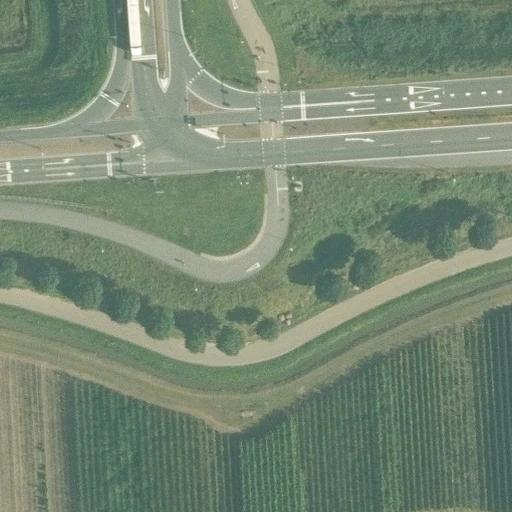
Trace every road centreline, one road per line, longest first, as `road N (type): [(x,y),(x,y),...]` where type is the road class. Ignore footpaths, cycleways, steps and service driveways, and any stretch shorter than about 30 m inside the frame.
road 1 (unclassified): [(0,294),(204,357),(252,354),(450,264),(511,246)]
road 2 (unclassified): [(273,159),(276,231),(268,250),(235,272),(218,275),(103,229),(0,212)]
road 3 (motorway): [(511,100),(270,115)]
road 4 (motorway): [(273,159),(511,142)]
road 5 (secondary): [(0,178),(168,166)]
road 6 (unclassified): [(239,0),(263,54),(270,115)]
road 7 (primary): [(134,33),(116,87),(71,131)]
